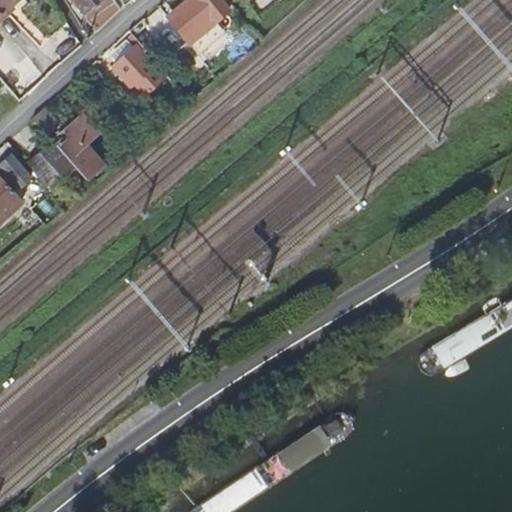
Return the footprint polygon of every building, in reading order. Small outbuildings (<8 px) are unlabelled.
[(0,0),(0,14),(16,0),(0,0)] [(76,0),(96,25),(120,0),(76,0)] [(185,0),(168,14),(190,41),(230,8),(223,0),(185,0)] [(165,75),(133,38),(110,58),(118,67),(116,70),(133,88),(138,84),(145,93),(165,75)] [(136,115),(147,105),(135,91),(124,100),(136,115)] [(54,139),(87,177),(103,163),(85,142),(98,130),(83,113),(54,139)] [(50,187),(74,167),(52,140),(28,161),(50,187)] [(28,180),(8,157),(0,163),(0,169),(18,190),(28,180)] [(0,220),(21,201),(0,177),(0,220)]
